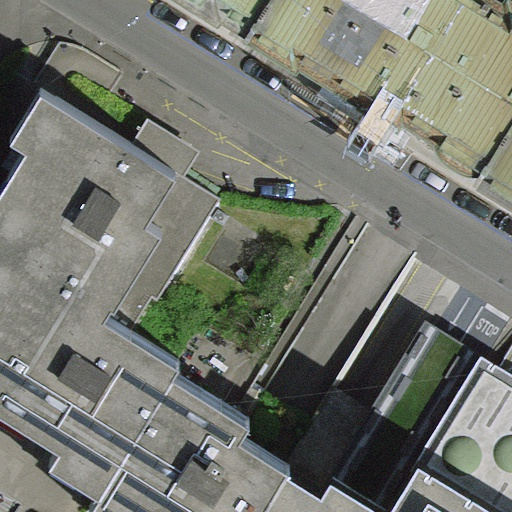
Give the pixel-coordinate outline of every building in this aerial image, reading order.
[(203,0),(254,30),(273,0),(203,0)] [(489,165),(511,128),(511,6),(511,7),(507,13),(486,0),(273,0),(254,30),(489,165)] [(0,188),(0,232),(115,303),(165,227),(149,216),(177,169),(127,139),(44,88),(10,135),(26,147),(0,188)] [(127,139),(177,169),(191,146),(142,115),(127,139)] [(511,128),(489,165),(484,173),(511,190),(511,128)] [(108,313),(134,329),(153,298),(158,301),(222,197),(177,169),(149,216),(165,227),(115,303),(108,313)] [(115,303),(0,232),(0,404),(61,441),(52,457),(100,487),(174,369),(180,358),(134,329),(108,313),(115,303)] [(419,453),(484,350),(426,315),(334,468),(360,487),(388,441),(416,460),(419,453)] [(511,511),(511,366),(484,350),(419,453),(443,466),(511,508),(511,511)] [(252,417),(174,369),(100,487),(90,502),(105,511),(258,511),(289,461),(244,433),(252,417)] [(324,484),(289,461),(258,511),(414,511),(430,487),(443,466),(419,453),(416,460),(388,441),(360,487),(334,468),(324,484)] [(511,511),(511,508),(443,466),(430,487),(472,511),(511,511)] [(472,511),(430,487),(414,511),(472,511)]
